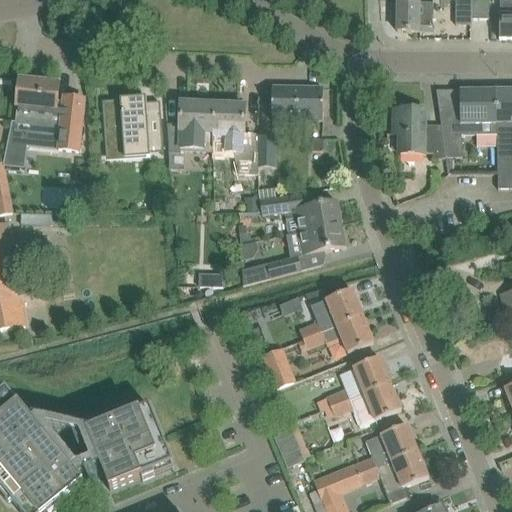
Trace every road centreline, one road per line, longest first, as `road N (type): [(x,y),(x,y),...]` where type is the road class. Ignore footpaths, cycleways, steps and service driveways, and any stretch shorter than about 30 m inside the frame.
road 1 (residential): [(499,511),(366,175),(356,62)]
road 2 (residential): [(321,44),(306,66),(114,63),(35,45),(16,7)]
road 3 (residential): [(511,59),(356,62)]
